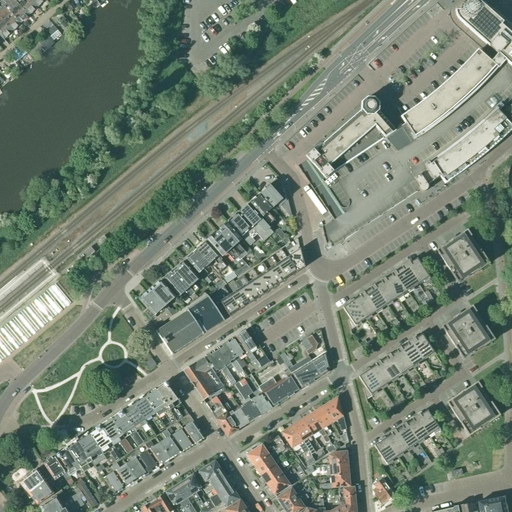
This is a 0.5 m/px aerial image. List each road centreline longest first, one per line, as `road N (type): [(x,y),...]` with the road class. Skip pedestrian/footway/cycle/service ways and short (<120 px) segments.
road 1 (secondary): [(110,290),(260,147)]
road 2 (secondary): [(274,133),(420,0)]
road 3 (residential): [(321,269),(344,264),(480,171)]
road 4 (secondary): [(401,0),(274,133)]
road 5 (residential): [(168,369),(321,269)]
road 6 (secondary): [(0,410),(110,290)]
road 7 (residential): [(223,449),(342,374)]
road 8 (residential): [(321,269),(292,180),(260,147)]
road 9 (unclassified): [(107,511),(218,442)]
